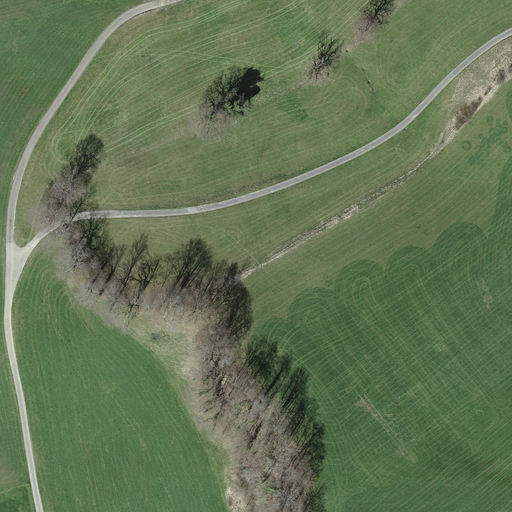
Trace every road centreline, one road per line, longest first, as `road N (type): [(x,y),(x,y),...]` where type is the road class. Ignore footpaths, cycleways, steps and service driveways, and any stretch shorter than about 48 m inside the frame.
road 1 (track): [(39,511),(8,332),(14,189),(35,137),(91,50),(131,12),(171,0)]
road 2 (track): [(511,30),(407,120),(353,154),(221,204),(68,218),(8,267)]
